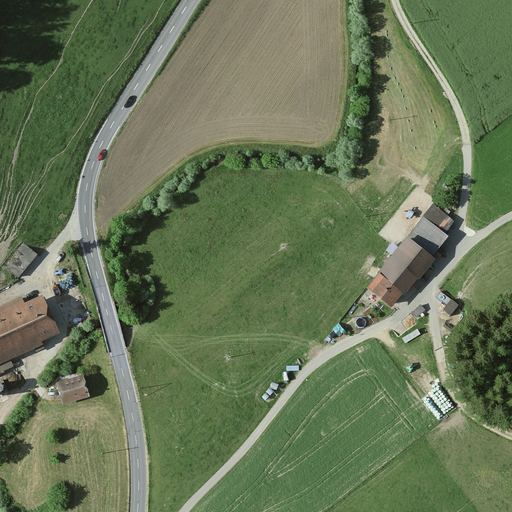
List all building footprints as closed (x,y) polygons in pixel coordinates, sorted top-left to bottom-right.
[(409,240),(366,289),(391,311),(435,262),(409,240)] [(23,304),(21,299),(0,307),(0,372),(12,367),(9,361),(45,345),(43,341),(59,334),(43,296),(23,304)] [(459,305),(451,299),(442,310),(450,316),(459,305)] [(420,304),(412,312),(417,318),(426,310),(420,304)] [(81,378),(56,386),(63,408),(88,400),(81,378)]
